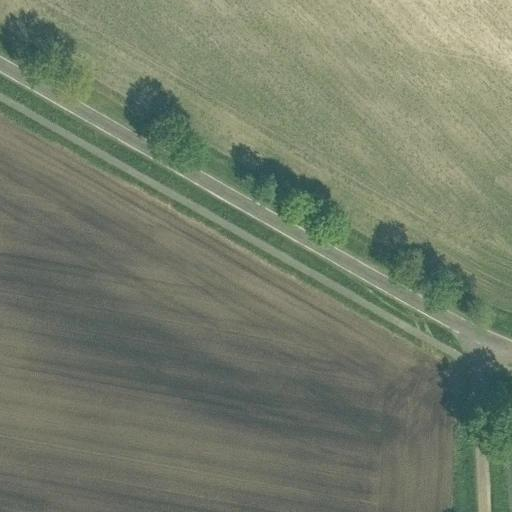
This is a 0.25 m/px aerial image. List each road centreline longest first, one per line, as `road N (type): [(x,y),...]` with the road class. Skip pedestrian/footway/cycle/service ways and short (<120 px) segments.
road 1 (tertiary): [(0,61),(479,335)]
road 2 (unclassified): [(479,335),(486,511)]
